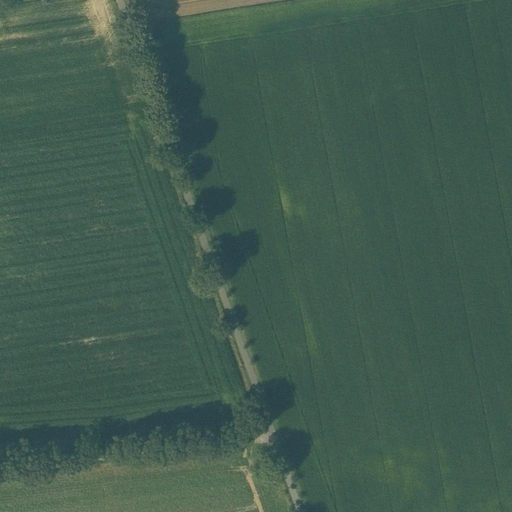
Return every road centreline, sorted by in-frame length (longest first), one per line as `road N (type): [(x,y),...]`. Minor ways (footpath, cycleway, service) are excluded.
road 1 (unclassified): [(128,0),(271,431)]
road 2 (unclassified): [(0,465),(271,431)]
